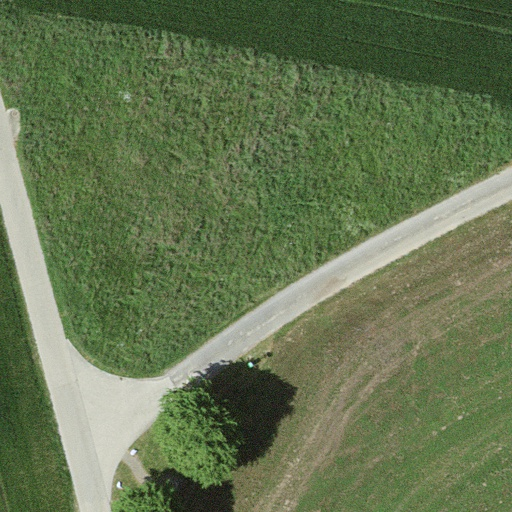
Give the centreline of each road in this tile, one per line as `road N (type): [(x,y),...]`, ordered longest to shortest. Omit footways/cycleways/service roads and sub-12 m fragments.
road 1 (track): [(511,178),(77,432)]
road 2 (track): [(0,141),(97,511)]
